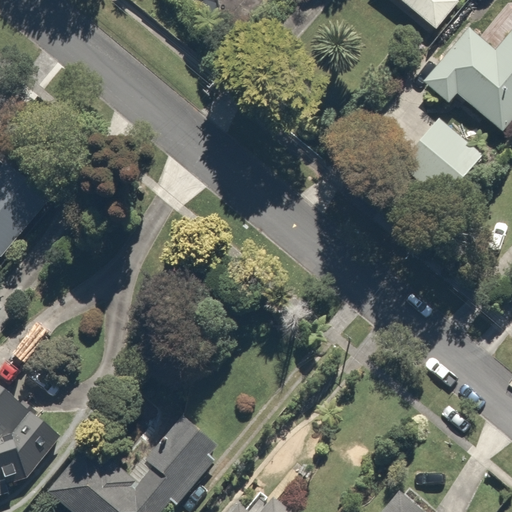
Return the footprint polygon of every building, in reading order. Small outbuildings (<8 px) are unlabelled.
[(394,0),(434,30),(454,2),(451,0),(394,0)] [(497,131),(511,111),(511,30),(508,28),(492,50),(457,24),(415,83),(444,104),(449,97),(497,131)] [(56,434),(0,391),(0,493),(16,487),(56,434)] [(60,511),(159,511),(211,445),(173,416),(140,459),(96,425),(41,497),(60,511)] [(296,511),(269,492),(256,510),(251,506),(246,511),(243,511),(237,507),(233,511),(296,511)] [(426,511),(406,496),(393,511),(381,511),(377,508),(374,511),(426,511)]
